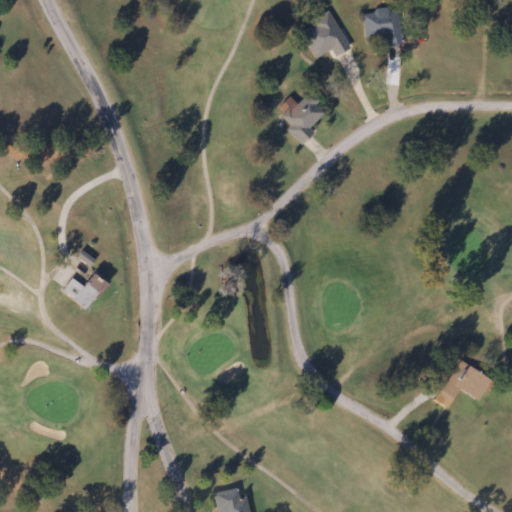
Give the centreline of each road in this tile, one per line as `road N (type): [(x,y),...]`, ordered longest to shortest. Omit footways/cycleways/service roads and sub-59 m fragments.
road 1 (residential): [(152,265),(266,221),(292,254),(299,326),(313,368),(510,511)]
road 2 (tertiary): [(148,397),(154,286),(141,182),(94,60),(59,0)]
road 3 (residential): [(266,221),(345,141),(406,107),(511,103)]
road 4 (tertiary): [(191,511),(148,397)]
